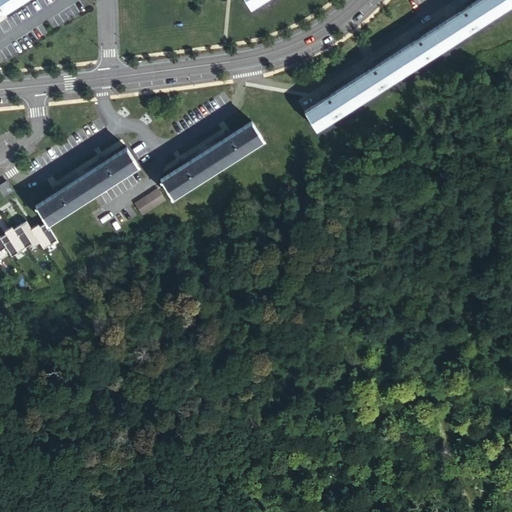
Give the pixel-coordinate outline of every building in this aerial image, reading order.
[(0,0),(0,11),(17,0),(0,0)] [(509,0),(474,0),(305,109),(315,125),(509,0)] [(261,137),(251,121),(161,179),(172,195),(261,137)] [(137,163),(127,147),(36,206),(47,222),(137,163)] [(13,190),(6,181),(0,184),(0,189),(4,196),(13,190)] [(165,199),(157,188),(134,203),(142,214),(165,199)] [(41,240),(33,227),(28,219),(15,228),(26,246),(33,242),(35,244),(41,240)] [(58,239),(47,222),(41,225),(40,223),(33,227),(41,240),(45,247),(58,239)] [(26,246),(15,228),(13,225),(6,230),(7,232),(1,236),(7,245),(13,254),(26,246)]
